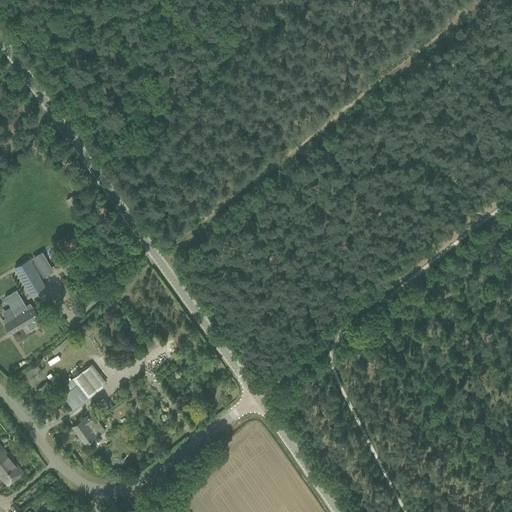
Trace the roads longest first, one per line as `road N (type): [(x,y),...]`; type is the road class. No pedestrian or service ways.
road 1 (tertiary): [(256,398),(0,37)]
road 2 (track): [(486,0),(158,260)]
road 3 (unclassified): [(256,398),(141,481),(105,491),(67,473),(0,393)]
road 4 (track): [(511,188),(324,337)]
road 5 (tertiary): [(337,511),(256,398)]
